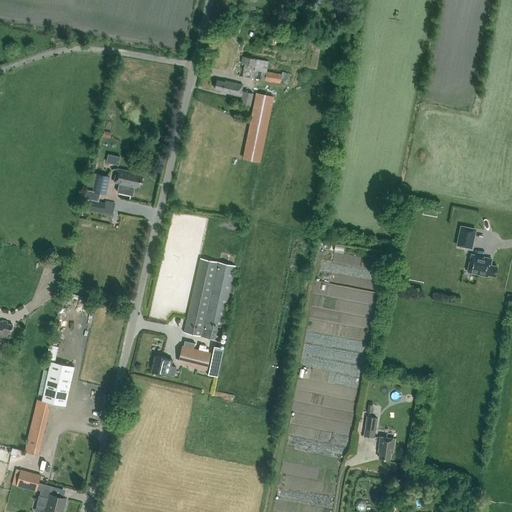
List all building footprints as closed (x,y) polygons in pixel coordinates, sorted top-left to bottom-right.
[(280,83),(282,74),(267,71),(268,61),(242,56),(239,76),(280,83)] [(223,92),(242,96),(240,103),(250,106),(253,94),(241,91),(243,85),(225,81),(225,82),(217,80),(215,89),(223,91),(223,92)] [(273,96),(257,93),(244,159),(260,162),(273,96)] [(119,164),(120,155),(108,153),(107,162),(119,164)] [(131,193),(129,200),(130,200),(133,185),(140,186),(143,175),(138,174),(138,173),(117,169),(115,182),(120,183),(118,192),(119,191),(131,193)] [(91,171),(87,185),(93,187),(96,173),(95,172),(91,171)] [(106,194),(110,176),(96,173),(92,191),(106,194)] [(89,210),(103,212),(106,200),(91,198),(89,210)] [(457,245),(471,248),(475,229),(461,226),(457,245)] [(345,246),(335,244),(334,251),(344,253),(345,246)] [(495,276),(497,266),(491,265),(492,259),(471,254),(468,272),(488,276),(488,275),(495,276)] [(235,266),(218,262),(201,258),(184,332),(201,336),(220,341),(222,332),(221,332),(235,266)] [(0,344),(1,345),(3,336),(7,337),(8,332),(11,333),(13,324),(7,323),(8,321),(0,319),(0,344)] [(207,368),(210,353),(194,349),(195,343),(185,340),(183,346),(179,361),(207,368)] [(356,363),(364,363),(365,349),(368,349),(369,341),(362,341),(361,352),(356,351),(356,363)] [(55,359),(58,346),(52,345),(49,357),(55,359)] [(172,359),(156,355),(152,371),(174,376),(176,367),(171,365),(172,359)] [(51,361),(42,400),(66,405),(75,366),(51,361)] [(294,402),(290,443),(294,443),(295,429),(297,429),(298,423),(306,424),(307,412),(316,413),(317,404),(294,402)] [(347,416),(344,430),(351,432),(354,422),(349,421),(350,417),(347,416)] [(378,417),(367,416),(364,436),(375,437),(378,417)] [(42,424),(32,422),(25,451),(35,453),(42,424)] [(378,451),(380,451),(379,457),(389,459),(391,452),(402,454),(405,436),(394,434),(394,438),(380,436),(378,451)] [(15,485),(37,491),(41,474),(20,469),(15,485)] [(62,511),(66,498),(52,494),(54,487),(43,484),(40,496),(39,495),(37,504),(47,507),(45,511),(62,511)]
